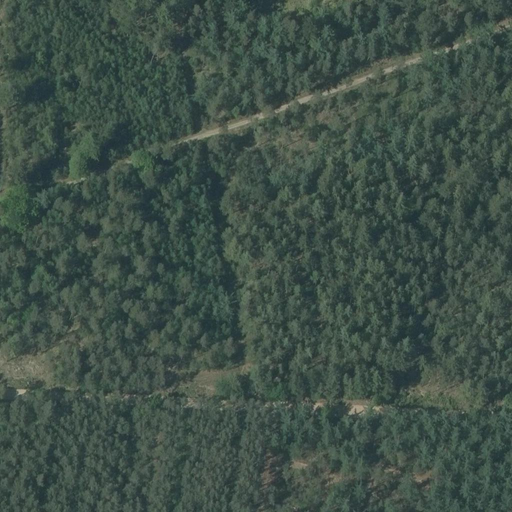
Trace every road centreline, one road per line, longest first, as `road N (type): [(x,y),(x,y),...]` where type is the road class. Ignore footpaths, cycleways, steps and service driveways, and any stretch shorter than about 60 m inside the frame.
road 1 (track): [(511,25),(0,208)]
road 2 (track): [(511,410),(0,388)]
road 3 (track): [(244,405),(174,0)]
